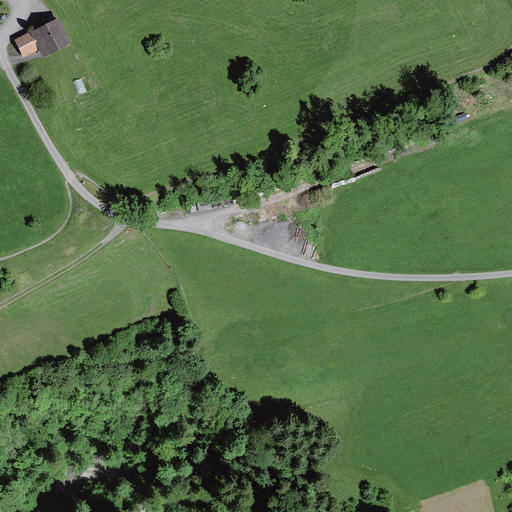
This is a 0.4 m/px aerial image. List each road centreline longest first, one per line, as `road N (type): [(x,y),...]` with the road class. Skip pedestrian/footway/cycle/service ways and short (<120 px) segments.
road 1 (track): [(132,220),(360,274),(511,273)]
road 2 (track): [(155,223),(270,199),(428,145),(475,119)]
road 3 (track): [(132,220),(95,203),(69,176),(0,55)]
road 4 (track): [(125,218),(93,250),(0,306)]
